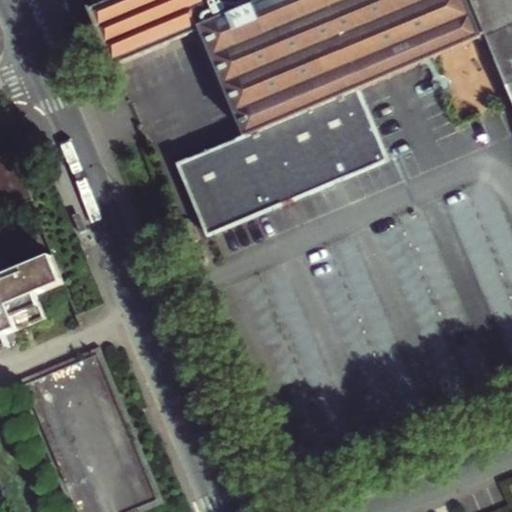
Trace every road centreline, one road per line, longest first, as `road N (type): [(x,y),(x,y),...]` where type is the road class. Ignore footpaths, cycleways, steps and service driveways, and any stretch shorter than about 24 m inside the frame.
road 1 (residential): [(226,511),(43,70)]
road 2 (residential): [(380,511),(511,456)]
